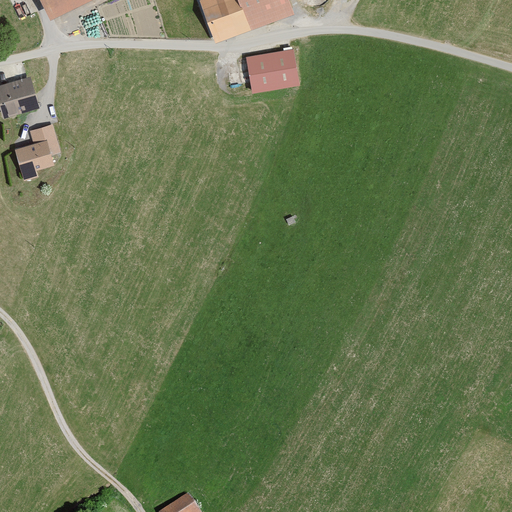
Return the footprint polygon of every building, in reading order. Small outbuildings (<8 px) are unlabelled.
[(43,0),(54,19),(92,0),(43,0)] [(204,0),(201,2),(216,42),(293,13),(287,0),(204,0)] [(293,49),(246,57),(252,93),(299,85),(293,49)] [(30,77),(0,86),(0,106),(4,119),(40,108),(30,77)] [(34,144),(16,150),(26,182),(39,178),(37,171),(54,166),(50,154),(60,151),(52,125),(30,132),(34,144)] [(187,493),(160,511),(159,511),(199,511),(200,511),(187,493)]
